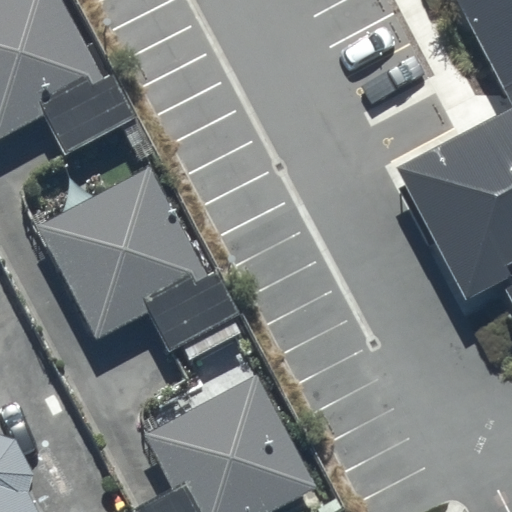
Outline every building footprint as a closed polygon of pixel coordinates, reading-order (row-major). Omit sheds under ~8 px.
[(58,0),(0,0),(0,134),(40,113),(61,153),(133,116),(94,40),(82,46),(58,0)] [(511,0),(460,0),(511,97),(511,115),(407,171),(470,290),(500,275),(511,297),(511,0)] [(151,165),(33,225),(91,339),(144,312),(165,353),(179,346),(186,360),(238,333),(231,318),(241,313),(217,268),(206,273),(151,165)] [(254,375),(142,434),(168,490),(130,508),(132,511),(35,511),(25,491),(25,489),(26,487),(26,484),(27,482),(27,479),(27,477),(27,475),(27,472),(26,470),(26,468),(26,465),(25,463),(24,461),(23,459),(22,456),(21,454),(20,452),(19,450),(17,448),(16,446),(14,445),(12,443),(11,441),(9,440),(7,439),(5,437),(3,436),(1,435),(0,434),(0,511),(262,511),(312,487),(254,375)] [(385,401),(356,416),(393,490),(422,475),(385,401)]
